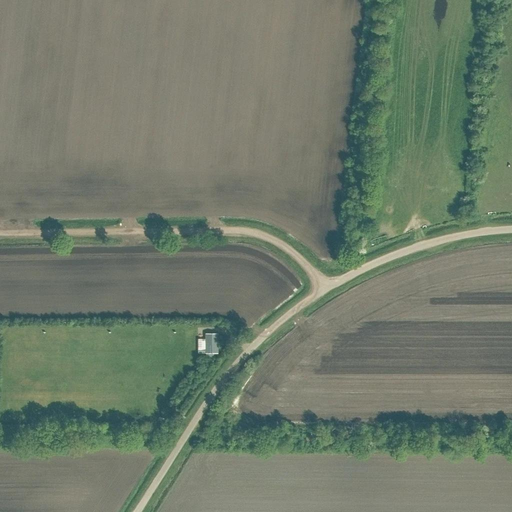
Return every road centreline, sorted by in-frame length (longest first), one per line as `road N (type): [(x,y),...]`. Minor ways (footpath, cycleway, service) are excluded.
road 1 (unclassified): [(323,288),(290,251),(244,231),(0,233)]
road 2 (unclassified): [(136,511),(241,357),(323,288)]
road 3 (unclassified): [(323,288),(442,239),(511,229)]
